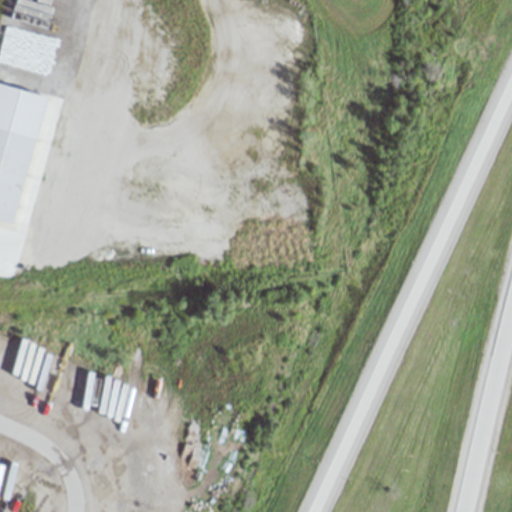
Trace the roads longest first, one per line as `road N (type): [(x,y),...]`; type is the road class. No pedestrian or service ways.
road 1 (motorway): [(511,81),(313,511)]
road 2 (motorway): [(511,357),(468,511)]
